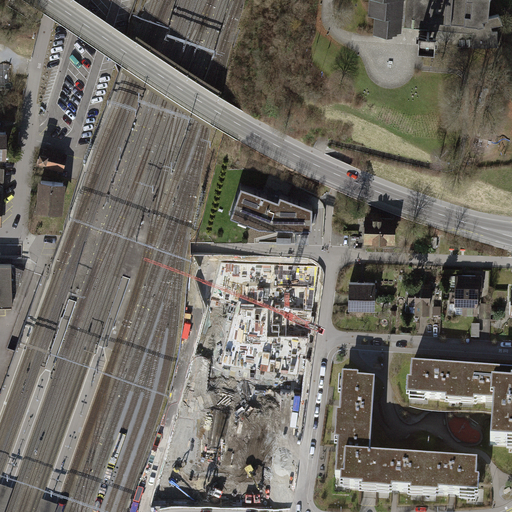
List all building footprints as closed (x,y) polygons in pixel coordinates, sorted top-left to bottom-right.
[(365,0),(365,16),(371,17),(371,35),(390,35),(390,33),(395,33),(395,32),(399,32),(399,28),(469,32),(469,46),(497,46),(497,30),(491,30),(490,24),(501,22),(497,13),(488,15),(488,0),(365,0)] [(435,30),(419,29),(418,46),(435,46),(435,30)] [(0,154),(8,155),(9,132),(0,131),(0,154)] [(51,148),(50,152),(40,149),(36,164),(63,171),(68,152),(51,148)] [(66,181),(39,178),(36,208),(63,211),(66,181)] [(242,186),(232,213),(259,223),(311,225),(312,206),(281,195),(279,200),(242,186)] [(380,211),(365,210),(364,241),(394,242),(395,216),(380,216),(380,211)] [(0,308),(14,308),(14,256),(0,255),(0,308)] [(482,287),(483,274),(449,273),(449,285),(456,285),(456,292),(449,291),(449,302),(452,302),(452,312),(459,312),(459,315),(477,316),(478,300),(479,287),(482,287)] [(375,281),(349,280),(349,296),(348,307),(374,308),(374,297),(375,281)] [(432,283),(411,282),(410,303),(416,303),(416,312),(429,313),(429,304),(431,304),(432,283)] [(480,302),(480,317),(491,318),(492,303),(480,302)] [(461,403),(463,367),(412,364),(411,380),(408,380),(407,397),(446,399),(446,402),(461,403)] [(511,370),(463,367),(461,403),(475,404),(475,401),(490,402),(492,379),(511,380),(511,370)] [(336,430),(372,432),(374,401),(375,380),(359,378),(359,375),(339,374),(338,394),(341,394),(340,413),(337,413),(336,430)] [(511,380),(492,379),(490,402),(490,404),(496,405),(493,446),(508,447),(508,449),(511,449),(511,380)] [(372,432),(336,430),(335,446),(337,446),(336,478),(341,478),(344,478),(345,456),(371,457),(372,432)] [(393,492),(402,493),(412,493),(412,496),(426,497),(429,461),(405,460),(371,457),(345,456),(344,478),(341,478),(340,489),(362,490),(362,493),(369,493),(393,495),(393,492)] [(429,461),(426,497),(440,498),(440,495),(479,497),(481,482),(477,482),(479,465),(429,461)] [(0,511),(5,511),(13,491),(0,486),(0,511)] [(55,511),(58,507),(42,501),(37,511),(55,511)]
